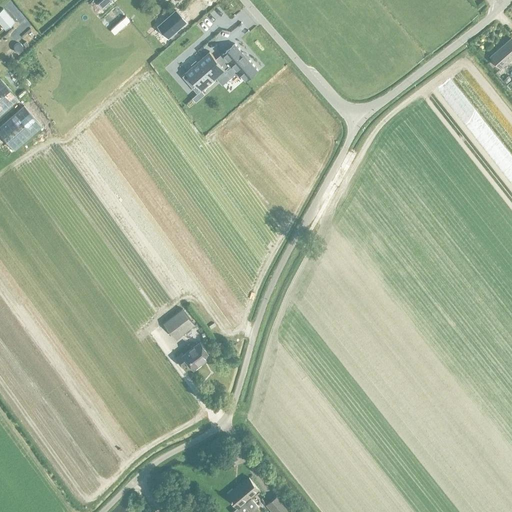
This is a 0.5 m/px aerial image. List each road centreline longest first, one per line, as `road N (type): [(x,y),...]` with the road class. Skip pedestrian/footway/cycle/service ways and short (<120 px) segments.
road 1 (unclassified): [(103,511),(152,464),(227,416),(267,286),(358,121)]
road 2 (unclassified): [(358,121),(503,0)]
road 3 (unclassified): [(358,121),(247,0)]
